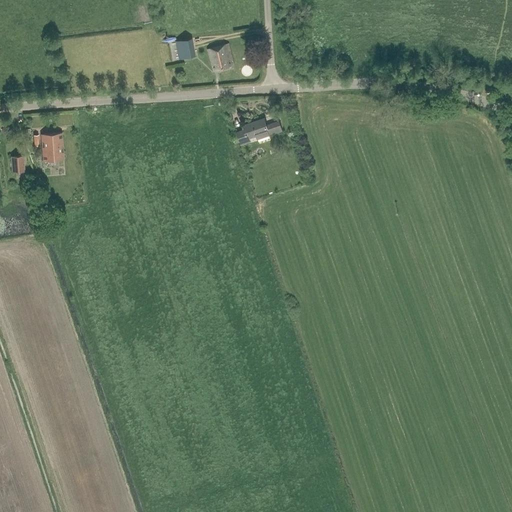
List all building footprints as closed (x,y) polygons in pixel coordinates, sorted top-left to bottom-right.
[(179,59),(194,56),(191,38),(176,41),(179,59)] [(214,70),(234,65),(228,44),(208,49),(214,70)] [(248,138),(256,135),(257,139),(282,131),(279,122),(266,126),(264,119),(244,126),(245,130),(238,133),(242,144),(249,142),(248,138)] [(43,161),(64,159),(62,133),(41,134),(43,161)] [(23,155),(11,156),(12,172),(24,172),(23,155)]
